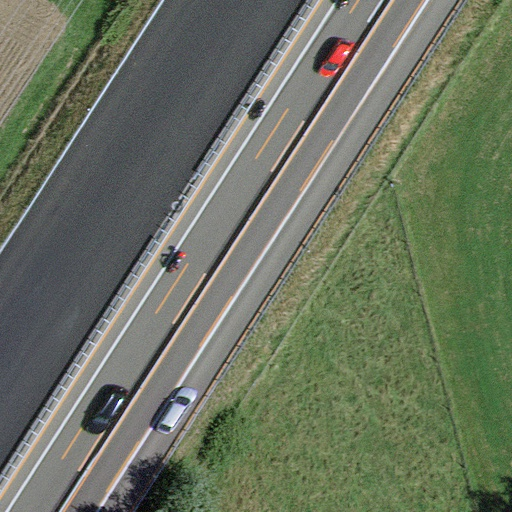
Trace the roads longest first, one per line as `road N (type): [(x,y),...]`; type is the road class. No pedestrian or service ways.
road 1 (motorway): [(53,511),(382,0)]
road 2 (motorway): [(249,0),(0,391)]
